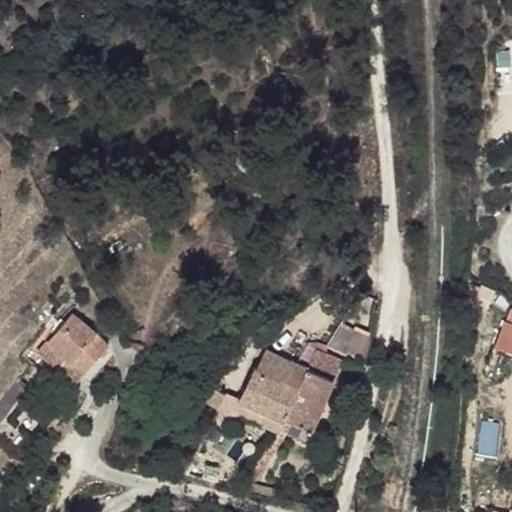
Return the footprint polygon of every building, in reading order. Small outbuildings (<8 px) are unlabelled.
[(478,294),(473,301),(485,309),(496,293),(484,285),(481,287),(477,285),(473,290),(478,294)] [(70,312),(49,342),(72,360),(88,372),(108,343),(70,312)] [(503,314),(489,338),(510,352),(511,349),(511,319),(507,316),(503,314)] [(47,340),(40,351),(65,370),(72,360),(49,342),(47,340)] [(261,348),(251,368),(280,381),(292,362),(261,348)] [(308,367),(285,418),(310,430),(340,360),(318,350),(308,367)] [(80,384),(88,372),(72,360),(65,370),(63,372),(80,384)] [(251,368),(237,397),(285,418),(308,367),(303,365),(292,362),(280,381),(251,368)] [(210,388),(202,398),(211,406),(221,398),(210,388)]
